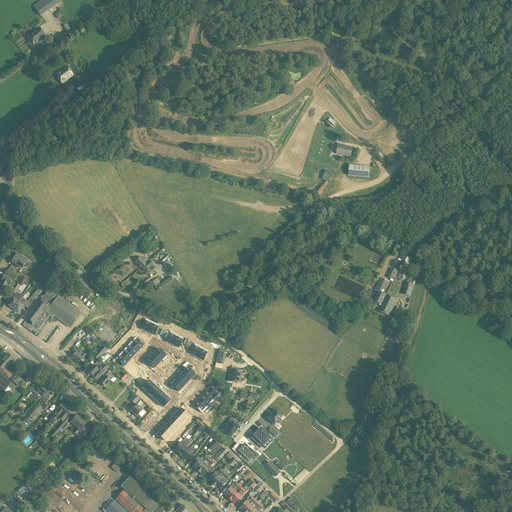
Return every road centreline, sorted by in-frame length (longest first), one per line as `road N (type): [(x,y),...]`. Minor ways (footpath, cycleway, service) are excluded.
road 1 (unclassified): [(266,511),(341,441),(211,331),(132,299),(49,241),(25,218),(0,148)]
road 2 (track): [(437,0),(446,21),(495,50),(495,84),(466,117),(406,160),(320,201)]
road 3 (unclassified): [(195,511),(0,335)]
road 4 (unclassified): [(40,344),(224,511)]
road 5 (primary): [(211,511),(35,351)]
road 6 (track): [(432,239),(413,336),(384,364),(342,442)]
road 7 (unknown): [(135,332),(204,368),(144,438)]
road 8 (track): [(403,265),(457,218),(511,224)]
